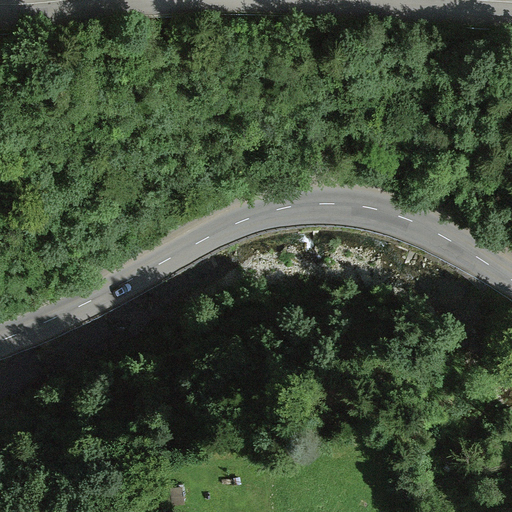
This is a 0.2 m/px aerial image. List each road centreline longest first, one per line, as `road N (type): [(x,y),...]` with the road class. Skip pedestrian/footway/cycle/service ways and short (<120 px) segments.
road 1 (tertiary): [(511,280),(399,216),(305,205),(236,223),(0,340)]
road 2 (residential): [(511,14),(276,0),(0,11)]
